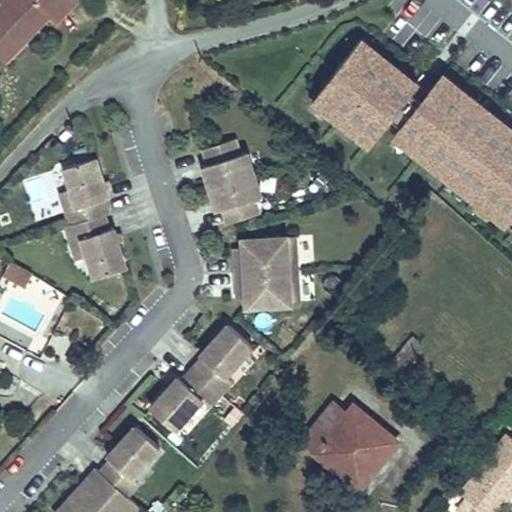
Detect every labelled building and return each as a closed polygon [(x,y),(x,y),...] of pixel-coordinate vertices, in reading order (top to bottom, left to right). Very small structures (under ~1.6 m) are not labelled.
[(11,0),(8,3),(0,10),(0,54),(6,62),(62,8),(68,15),(83,0),(11,0)] [(362,42),(314,106),(370,150),(393,121),(405,130),(397,140),(509,228),(511,223),(511,128),(446,77),(431,95),(362,42)] [(68,128),(61,136),(65,140),(72,132),(68,128)] [(263,204),(249,160),(242,162),(237,147),(206,157),(211,172),(206,174),(220,218),(226,216),(231,231),(261,222),(256,206),(263,204)] [(111,221),(106,206),(111,204),(98,165),(67,175),(75,196),(80,213),(73,216),(78,231),(73,233),(78,249),(85,246),(91,264),(98,285),(129,275),(116,235),(111,237),(106,222),(111,221)] [(62,200),(73,233),(78,231),(73,216),(80,213),(75,196),(62,200)] [(91,264),(85,246),(78,249),(73,233),(68,234),(79,267),(91,264)] [(297,245),(245,247),(246,265),(238,265),(240,297),(248,297),(249,314),(301,311),(299,288),(292,288),(291,278),(291,268),(298,268),(297,245)] [(299,278),(298,268),(291,268),(291,278),(299,278)] [(34,285),(12,272),(6,282),(28,295),(34,285)] [(299,288),(299,278),(291,278),(292,288),(299,288)] [(229,383),(256,353),(232,332),(204,363),(206,365),(185,388),(181,385),(154,416),(178,438),(205,407),(213,413),(235,388),(229,383)] [(420,337),(419,337),(395,365),(407,376),(410,376),(422,362),(419,358),(422,354),(429,346),(428,344),(420,337)] [(340,402),(305,442),(365,491),(407,441),(360,402),(351,411),(340,402)] [(162,455),(138,434),(110,465),(114,468),(103,480),(99,477),(77,501),(83,506),(77,511),(138,511),(129,503),(141,491),(135,486),(162,455)] [(470,505),(478,511),(503,511),(511,502),(511,444),(510,443),(463,500),(470,505)] [(77,501),(67,511),(77,511),(83,506),(77,501)]
